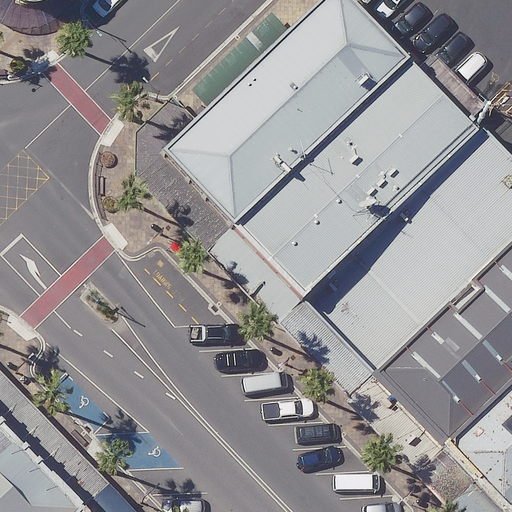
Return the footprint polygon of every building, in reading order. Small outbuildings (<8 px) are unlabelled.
[(160,156),(234,233),(408,66),(344,0),(324,0),(288,35),(207,112),(194,124),(160,156)] [(379,0),(355,0),(367,12),(379,0)] [(288,35),(270,16),(188,92),(207,112),(288,35)] [(300,301),(474,136),(408,66),(234,233),(300,301)] [(502,511),(444,452),(374,378),(300,301),(234,233),(160,156),(194,124),(170,101),(134,136),(134,181),(452,511),(502,511)] [(300,301),(374,378),(511,245),(511,157),(482,127),(474,136),(300,301)] [(511,245),(374,378),(444,452),(511,387),(511,245)] [(511,387),(444,452),(502,511),(507,511),(511,508),(511,387)]
